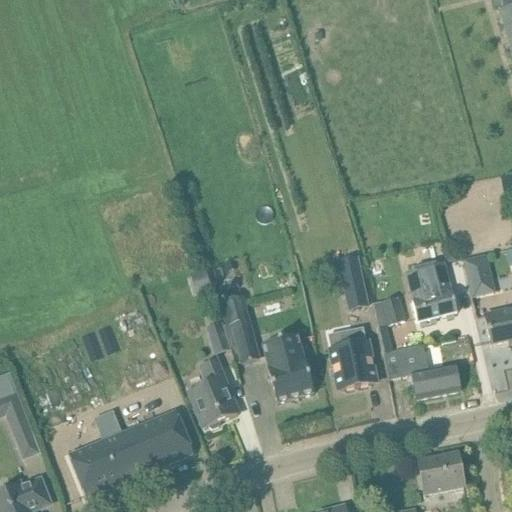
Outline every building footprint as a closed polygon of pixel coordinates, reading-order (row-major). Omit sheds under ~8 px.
[(511,8),(503,11),(507,26),(511,43),(511,8)] [(511,176),(501,178),(505,201),(511,199),(511,176)] [(469,284),(492,279),(486,257),(464,262),(469,284)] [(358,262),(338,266),(342,282),(344,282),(347,296),(345,296),(348,313),(368,308),(358,262)] [(412,304),(417,325),(457,315),(452,294),(451,294),(444,265),(406,275),(413,303),(412,304)] [(221,306),(226,328),(231,326),(248,321),(242,300),(221,306)] [(389,328),(405,324),(398,300),(382,304),(389,328)] [(511,311),(485,318),(491,348),(511,343),(511,311)] [(259,361),(248,322),(231,326),(242,365),(259,361)] [(207,331),(215,358),(229,353),(228,352),(230,352),(222,327),(207,331)] [(384,357),(392,355),(385,329),(378,330),(384,357)] [(332,354),(329,354),(338,394),(354,390),(354,391),(360,390),(360,389),(377,386),(373,370),(371,362),(372,362),(368,346),(366,347),(362,332),(354,334),(354,335),(340,338),(343,352),(332,354)] [(269,372),(268,372),(277,407),(314,397),(304,362),(303,362),(297,339),(262,348),(269,372)] [(384,357),(389,383),(412,378),(417,402),(459,394),(454,369),(428,374),(423,349),(384,357)] [(204,431),(208,429),(212,432),(219,429),(220,425),(238,417),(215,363),(202,368),(209,386),(189,394),(204,431)] [(0,403),(15,442),(23,462),(39,456),(16,397),(0,403)] [(104,444),(68,459),(86,501),(193,457),(176,414),(122,437),(104,444)] [(457,457),(418,465),(424,498),(464,491),(457,457)] [(0,494),(0,511),(34,511),(49,507),(40,484),(20,491),(19,487),(0,494)]
